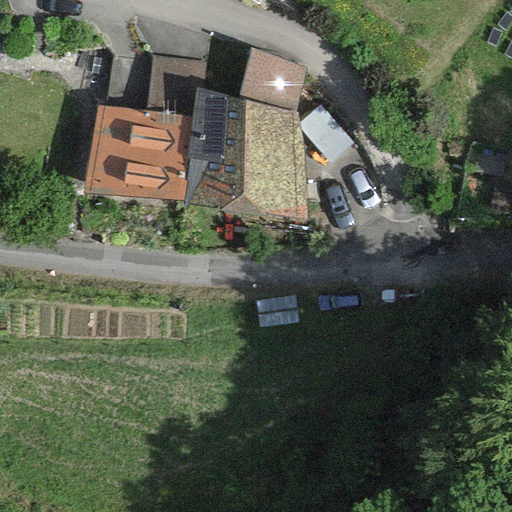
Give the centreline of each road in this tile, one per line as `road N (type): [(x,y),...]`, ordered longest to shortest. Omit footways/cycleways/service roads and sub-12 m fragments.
road 1 (unclassified): [(403,263),(222,269),(0,248)]
road 2 (residential): [(403,263),(403,189),(378,130),(305,42),(183,0)]
